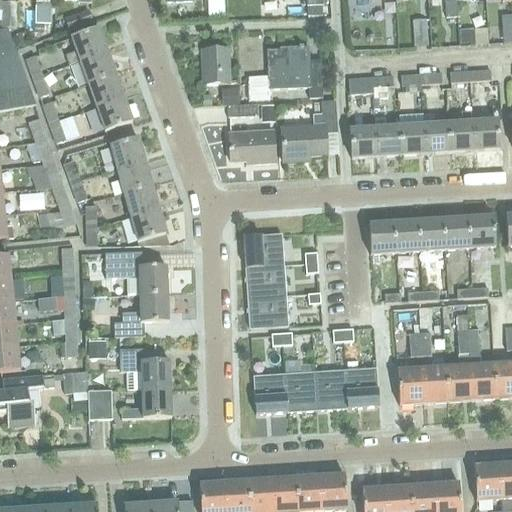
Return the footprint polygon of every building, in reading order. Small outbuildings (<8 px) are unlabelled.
[(35,0),(35,26),(44,26),(50,27),(50,0),(35,0)] [(224,21),(223,0),(207,0),(208,21),(224,21)] [(305,0),(306,10),(307,10),(322,9),(321,0),(305,0)] [(456,3),(455,0),(443,0),(445,20),(457,19),(456,3)] [(16,31),(17,5),(2,5),(2,31),(16,31)] [(322,9),(307,10),(307,19),(322,19),(322,9)] [(67,32),(91,23),(88,13),(63,22),(67,32)] [(413,23),(414,48),(427,47),(426,22),(413,23)] [(33,26),(33,35),(44,35),(44,26),(35,26),(33,26)] [(8,32),(0,33),(0,114),(35,108),(17,58),(8,32)] [(64,58),(68,69),(106,56),(97,32),(70,42),(75,55),(64,58)] [(473,33),(459,34),(460,47),(474,46),(473,33)] [(25,34),(13,37),(16,50),(28,47),(25,34)] [(511,34),(502,36),(502,45),(511,44),(511,34)] [(267,54),(268,80),(248,80),(249,103),(269,103),(268,92),(309,91),(309,101),(322,101),(321,63),(308,63),(308,49),(280,50),(280,53),(267,54)] [(200,53),(201,87),(228,86),(228,52),(200,53)] [(114,78),(106,56),(68,69),(79,66),(87,88),(114,78)] [(35,59),(25,62),(32,81),(42,78),(35,59)] [(491,84),(490,73),(469,74),(469,85),(491,84)] [(469,85),(469,74),(450,75),(451,86),(469,85)] [(442,86),(441,76),(420,77),(421,88),(442,86)] [(421,88),(420,77),(401,78),(402,89),(421,88)] [(42,78),(32,81),(39,100),(48,97),(42,78)] [(122,101),(114,78),(87,88),(95,111),(122,101)] [(393,90),(393,79),(372,80),(373,96),(374,96),(374,91),(387,90),(393,90)] [(373,96),(372,80),(349,82),(350,98),(373,96)] [(374,96),(373,96),(373,107),(374,112),(379,111),(378,100),(388,100),(387,92),(387,90),(374,91),(374,96)] [(238,107),(238,94),(224,94),(224,108),(238,107)] [(307,112),(306,97),(276,99),(277,114),(307,112)] [(122,101),(95,111),(104,135),(131,125),(122,101)] [(314,129),(281,130),(283,165),(301,164),(301,160),(326,158),(325,136),(337,136),(336,104),(321,105),(321,118),(314,118),(314,129)] [(51,105),(42,108),(49,127),(58,124),(51,105)] [(257,109),(228,110),(228,122),(258,120),(257,109)] [(274,109),(261,109),(262,124),(274,124),(274,109)] [(461,125),(448,125),(449,155),(474,153),(472,124),(471,114),(461,114),(461,125)] [(433,116),(423,117),(423,127),(425,156),(449,155),(448,125),(434,126),(433,116)] [(423,117),(398,118),(399,129),(401,158),(425,156),(423,127),(423,117)] [(385,119),(374,120),(375,130),(377,159),(401,158),(399,129),(385,129),(385,119)] [(497,122),(472,124),(474,153),(499,152),(497,122)] [(27,127),(33,143),(44,139),(38,123),(27,127)] [(58,124),(49,127),(56,146),(65,143),(58,124)] [(377,159),(375,130),(349,132),(351,161),(377,159)] [(273,134),(229,136),(230,164),(252,163),(252,167),(274,166),(273,134)] [(109,150),(116,174),(144,166),(137,142),(109,150)] [(45,143),(34,147),(41,165),(51,161),(45,143)] [(73,164),(63,167),(70,186),(79,183),(73,164)] [(53,165),(42,170),(48,187),(59,183),(53,165)] [(151,190),(144,166),(116,174),(123,198),(151,190)] [(79,183),(70,186),(77,205),(86,202),(79,183)] [(46,187),(12,187),(12,204),(46,204),(46,187)] [(61,187),(50,192),(56,209),(67,205),(61,187)] [(157,213),(151,190),(123,198),(130,221),(157,213)] [(95,209),(85,210),(86,217),(86,230),(96,230),(95,209)] [(75,227),(69,210),(58,214),(64,231),(75,227)] [(164,237),(157,213),(130,221),(137,245),(164,237)] [(4,231),(3,219),(0,219),(0,243),(12,242),(11,230),(4,231)] [(493,220),(467,221),(469,251),(495,250),(493,220)] [(469,251),(467,221),(443,223),(445,253),(469,251)] [(445,253),(443,223),(418,225),(420,254),(445,253)] [(420,254),(418,225),(394,226),(396,256),(420,254)] [(396,256),(394,226),(368,228),(370,257),(396,256)] [(97,250),(96,230),(86,231),(86,250),(97,250)] [(245,271),(283,268),(281,237),(243,240),(245,271)] [(61,253),(62,274),(73,274),(73,253),(61,253)] [(141,255),(104,256),(105,281),(127,280),(127,297),(139,296),(139,298),(167,297),(166,268),(142,269),(141,255)] [(305,267),(317,266),(316,256),(304,257),(305,267)] [(0,259),(0,283),(10,282),(8,258),(0,259)] [(305,277),(318,276),(317,266),(305,267),(305,277)] [(247,301),(285,299),(283,268),(245,271),(247,301)] [(74,295),(73,274),(62,274),(63,295),(74,295)] [(0,305),(12,305),(10,282),(0,283),(0,305)] [(488,292),(472,293),(473,301),(488,300),(488,292)] [(473,301),(472,293),(457,294),(458,302),(473,301)] [(75,315),(74,295),(63,295),(63,316),(75,315)] [(438,295),(423,296),(423,304),(439,303),(438,295)] [(308,307),(320,306),(319,296),(307,297),(308,307)] [(423,304),(423,296),(407,296),(408,305),(423,304)] [(168,324),(167,297),(139,298),(140,315),(121,315),(121,325),(113,325),(114,340),(144,339),(143,325),(168,324)] [(400,297),(385,298),(385,306),(401,305),(400,297)] [(249,332),(288,330),(285,299),(247,301),(249,332)] [(55,301),(37,302),(38,315),(56,313),(55,301)] [(83,301),(83,312),(91,312),(92,301),(83,301)] [(0,328),(14,327),(12,305),(0,305),(0,328)] [(76,336),(75,315),(63,316),(64,337),(76,336)] [(0,351),(16,350),(14,327),(0,328),(0,351)] [(511,354),(511,331),(503,332),(504,355),(511,354)] [(343,345),(353,344),(352,332),(342,333),(343,345)] [(333,346),(343,345),(342,333),(332,333),(333,346)] [(495,402),(493,367),(480,368),(478,333),(467,334),(471,404),(495,402)] [(471,404),(467,334),(455,335),(458,369),(445,370),(447,405),(471,404)] [(76,358),(76,336),(64,337),(65,358),(76,358)] [(272,349),(282,349),(281,336),(271,337),(272,349)] [(282,349),(292,348),(291,336),(281,336),(282,349)] [(430,336),(419,337),(421,360),(432,359),(430,336)] [(421,360),(419,337),(408,338),(410,361),(421,360)] [(50,340),(25,338),(24,356),(49,357),(50,340)] [(105,344),(87,345),(87,359),(106,358),(105,344)] [(0,375),(19,373),(16,350),(0,351),(0,375)] [(119,353),(119,376),(127,376),(127,394),(141,393),(169,392),(168,364),(143,365),(142,353),(119,353)] [(511,401),(511,365),(493,367),(495,402),(511,401)] [(447,405),(445,370),(421,371),(424,407),(447,405)] [(347,411),(378,409),(376,371),(345,373),(347,411)] [(424,407),(421,371),(396,373),(399,409),(424,407)] [(317,413),(347,411),(345,373),(314,375),(317,413)] [(85,375),(63,377),(65,396),(86,394),(85,375)] [(286,415),(317,413),(314,375),(284,377),(286,415)] [(255,417),(286,415),(284,377),(253,379),(255,417)] [(52,378),(42,379),(43,392),(53,391),(52,378)] [(0,415),(4,416),(6,430),(33,428),(31,411),(26,412),(25,399),(44,397),(43,392),(42,379),(1,383),(2,396),(0,395),(0,415)] [(170,422),(169,392),(141,393),(141,412),(123,413),(123,423),(170,422)] [(87,395),(88,424),(111,423),(110,394),(87,395)] [(85,401),(75,401),(75,413),(85,413),(85,401)] [(511,465),(499,467),(501,502),(511,501),(511,465)] [(501,502),(499,467),(474,468),(476,504),(501,502)] [(345,511),(343,478),(318,479),(320,511),(345,511)] [(320,511),(318,479),(295,481),(296,511),(320,511)] [(296,511),(295,481),(271,483),(272,511),(296,511)] [(272,511),(271,483),(247,484),(248,511),(272,511)] [(248,511),(247,484),(223,486),(225,511),(248,511)] [(225,511),(223,486),(198,487),(200,511),(225,511)] [(459,511),(458,486),(433,488),(434,511),(459,511)] [(434,511),(433,488),(409,489),(410,511),(434,511)] [(410,511),(409,489),(386,491),(387,511),(410,511)] [(387,511),(386,491),(361,493),(362,511),(387,511)] [(511,501),(501,502),(501,510),(511,509),(511,501)]
